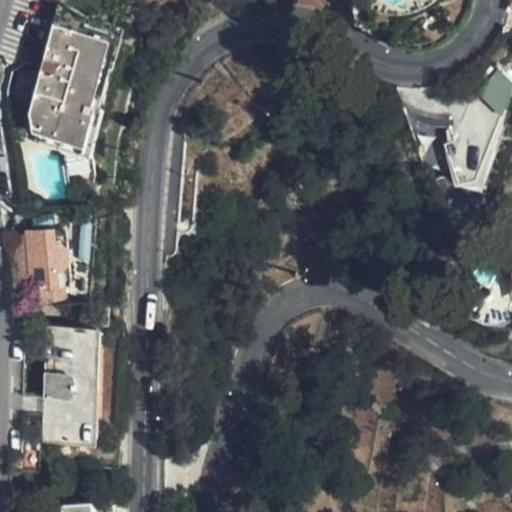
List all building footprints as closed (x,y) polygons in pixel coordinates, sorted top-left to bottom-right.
[(85,11),(89,1),(85,0),(59,0),(32,97),(43,128),(88,141),(122,23),(85,11)] [(136,18),(89,1),(85,11),(122,23),(88,141),(43,128),(47,139),(99,153),(119,83),(113,80),(121,52),(126,54),(136,18)] [(413,24),(423,48),(427,48),(430,47),(434,46),(437,45),(440,44),(444,43),(433,15),(413,24)] [(477,177),(511,83),(511,82),(497,66),(475,93),(463,119),(448,126),(454,138),(444,142),(459,180),(477,177)] [(511,224),(492,216),(483,237),(505,247),(503,252),(503,258),(506,262),(511,263),(511,262),(511,224)] [(71,265),(68,224),(26,229),(31,279),(36,279),(36,285),(65,283),(64,266),(71,265)] [(95,438),(97,324),(49,327),(49,437),(95,438)] [(110,511),(109,500),(60,505),(61,511),(110,511)]
